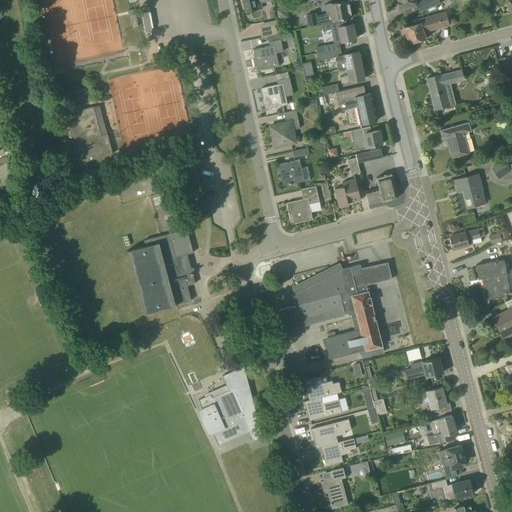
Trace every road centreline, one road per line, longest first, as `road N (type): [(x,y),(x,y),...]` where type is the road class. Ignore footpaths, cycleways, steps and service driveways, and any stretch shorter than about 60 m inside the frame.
road 1 (secondary): [(501,511),(419,209)]
road 2 (residential): [(304,511),(236,266)]
road 3 (residential): [(236,266),(187,41)]
road 4 (residential): [(277,244),(229,32)]
road 5 (secondary): [(419,209),(385,65)]
road 6 (residential): [(277,244),(419,209)]
road 7 (residential): [(385,65),(511,32)]
